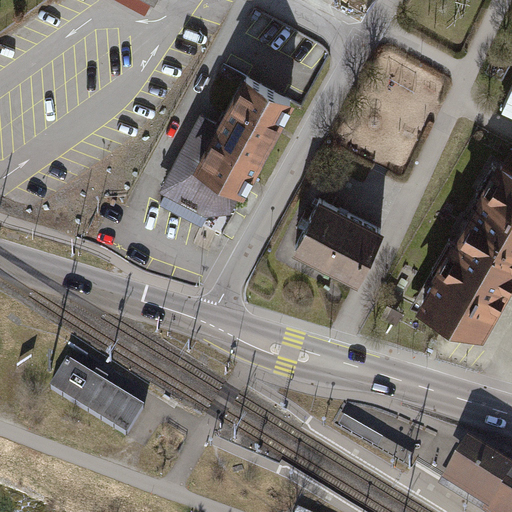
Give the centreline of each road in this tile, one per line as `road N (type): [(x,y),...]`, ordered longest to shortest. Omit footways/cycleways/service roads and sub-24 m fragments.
road 1 (residential): [(213,325),(358,44),(275,0)]
road 2 (primary): [(511,415),(213,325)]
road 3 (track): [(0,426),(221,511)]
road 4 (primary): [(213,325),(0,257)]
